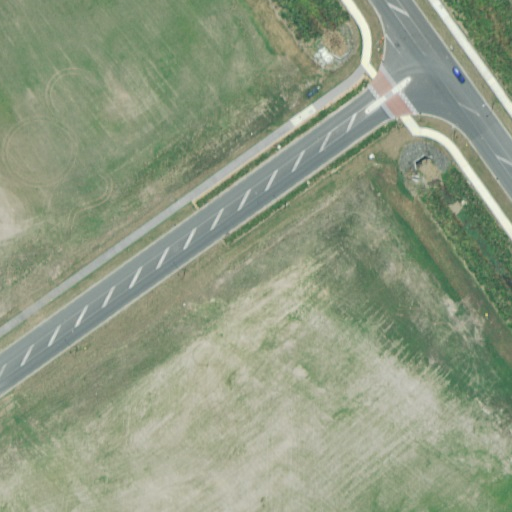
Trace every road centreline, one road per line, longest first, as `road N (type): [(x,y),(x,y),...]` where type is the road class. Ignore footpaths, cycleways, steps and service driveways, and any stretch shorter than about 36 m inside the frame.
road 1 (unclassified): [(431,61),(0,371)]
road 2 (unclassified): [(511,170),(431,61)]
